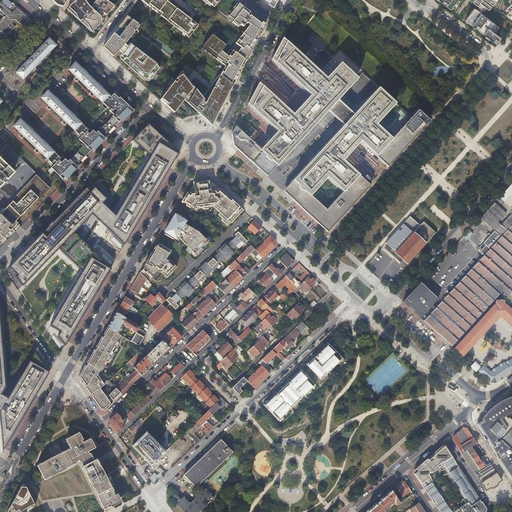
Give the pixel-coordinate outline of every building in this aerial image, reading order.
[(7,0),(2,0),(1,2),(0,3),(0,14),(3,17),(0,19),(0,37),(3,35),(5,37),(15,27),(12,24),(14,23),(24,32),(25,31),(24,31),(32,23),(33,23),(33,22),(14,5),(13,5),(9,10),(7,8),(12,4),(7,0)] [(84,0),(76,0),(74,2),(71,4),(68,8),(93,31),(101,22),(101,17),(98,14),(95,12),(89,6),(84,0)] [(97,8),(103,12),(106,15),(114,6),(106,0),(96,0),(93,5),(97,8)] [(140,0),(154,10),(155,9),(159,12),(159,11),(162,13),(162,14),(165,17),(164,18),(189,37),(198,25),(170,3),(169,4),(166,2),(167,0),(140,0)] [(262,0),(273,8),(277,0),(262,0)] [(438,0),(446,5),(447,3),(454,9),(458,5),(455,3),(456,0),(438,0)] [(475,0),(479,2),(476,5),(482,10),(485,7),(488,9),(490,6),(485,2),(486,1),(491,4),(495,0),(494,0),(475,0)] [(220,75),(233,85),(246,59),(257,40),(265,24),(238,3),(228,16),(233,20),(232,22),(238,27),(240,24),(243,27),(246,23),(246,24),(247,23),(249,25),(235,43),(240,48),(236,53),(231,49),(226,55),(221,51),(226,45),(212,34),(201,48),(226,67),(223,72),(222,72),(220,75)] [(492,34),(494,31),(492,29),(494,26),(485,19),(483,21),(481,19),(482,17),(473,10),(464,22),(467,24),(469,22),(472,24),(470,27),(473,29),(475,26),(476,27),(478,28),(475,31),(490,43),(493,40),(495,42),(498,39),(492,34)] [(113,56),(119,51),(122,53),(121,56),(144,78),(148,79),(149,78),(151,79),(159,68),(156,64),(130,44),(127,46),(124,44),(139,25),(127,16),(103,47),(113,56)] [(306,39),(313,45),(306,53),(314,60),(327,44),(312,32),(306,39)] [(231,134),(234,146),(238,150),(258,168),(267,176),(275,167),(278,165),(282,159),(328,110),(343,125),(293,179),(291,182),(283,191),(327,232),(369,185),(358,174),(342,160),(359,141),(375,156),(387,166),(429,120),(417,109),(391,139),(375,124),(394,103),(377,87),(353,113),(338,99),(357,78),(340,62),(326,78),(286,42),(283,38),(282,38),(275,52),(271,60),(275,63),(310,95),(293,113),(262,86),(258,83),(247,104),(251,107),(277,131),(260,149),(235,126),(232,132),(231,134)] [(22,81),(56,45),(49,39),(41,46),(39,44),(36,47),(38,50),(27,62),(24,60),(21,63),(23,65),(15,74),(22,81)] [(104,104),(111,97),(108,94),(102,88),(97,83),(86,73),(81,69),(75,62),(68,70),(75,77),(73,79),(77,82),(79,80),(91,91),(88,93),(92,97),(94,95),(104,104)] [(199,114),(211,125),(213,122),(232,87),(233,85),(220,75),(219,74),(202,97),(187,79),(191,74),(184,69),(160,100),(172,111),(184,97),(196,108),(195,110),(199,114)] [(77,132),(83,125),(81,123),(74,117),(69,112),(59,102),(54,97),(47,91),(40,97),(49,105),(46,108),(50,110),(52,108),(63,120),(61,122),(64,125),(67,123),(76,132),(77,132)] [(109,108),(112,105),(120,97),(114,93),(111,97),(104,104),(109,108)] [(101,139),(103,141),(109,135),(107,133),(115,125),(117,127),(120,123),(119,121),(120,120),(122,122),(126,118),(124,116),(126,114),(128,116),(133,110),(120,97),(112,105),(113,106),(109,110),(114,114),(96,133),(95,133),(101,139)] [(39,151),(49,161),(56,154),(47,145),(42,140),(32,130),(27,126),(20,119),(13,126),(21,134),(19,136),(22,139),(24,137),(36,148),(34,150),(37,153),(39,151)] [(150,156),(114,216),(107,229),(110,231),(113,234),(124,245),(179,152),(171,145),(148,123),(132,140),(150,156)] [(68,161),(67,162),(73,168),(75,169),(81,164),(79,162),(88,153),(89,155),(93,152),(91,150),(92,148),(94,150),(100,144),(99,142),(89,133),(87,131),(88,130),(83,125),(77,132),(81,136),(79,138),(85,144),(68,161)] [(99,142),(101,139),(95,133),(96,133),(93,130),(89,133),(99,142)] [(35,175),(36,174),(7,144),(3,148),(20,164),(13,172),(0,159),(0,158),(2,156),(0,153),(0,191),(10,201),(35,175)] [(60,158),(56,154),(49,161),(53,165),(51,167),(63,179),(65,176),(67,178),(73,172),(71,170),(61,162),(59,159),(60,158)] [(73,168),(67,162),(68,161),(65,158),(61,162),(71,170),(73,168)] [(50,188),(35,175),(10,201),(0,211),(0,247),(21,226),(15,221),(20,216),(22,217),(50,188)] [(225,196),(226,194),(219,188),(211,189),(210,180),(193,182),(194,191),(186,192),(181,201),(197,210),(198,208),(203,207),(203,205),(207,205),(207,207),(212,206),(211,205),(213,204),(219,208),(217,210),(219,212),(218,214),(222,218),(221,219),(226,224),(229,221),(230,222),(243,210),(236,203),(235,204),(234,203),(235,202),(231,199),(230,201),(225,196)] [(511,203),(511,183),(500,197),(510,206),(511,203)] [(58,247),(61,252),(78,236),(92,214),(101,203),(107,198),(95,186),(90,191),(86,187),(9,266),(15,273),(17,271),(19,273),(16,276),(22,285),(58,247)] [(486,211),(497,222),(506,212),(494,202),(486,211)] [(107,229),(114,216),(113,215),(111,213),(105,207),(103,205),(101,203),(92,214),(94,216),(106,228),(107,229)] [(501,236),(507,230),(501,225),(497,222),(486,211),(480,217),(501,236)] [(507,230),(511,223),(511,212),(501,225),(507,230)] [(185,218),(177,213),(173,219),(172,220),(174,221),(172,224),(169,223),(166,227),(168,228),(164,234),(172,239),(174,236),(180,239),(185,244),(186,244),(188,246),(188,247),(196,256),(210,243),(202,233),(201,234),(198,232),(195,235),(194,233),(195,230),(182,222),(185,218)] [(405,267),(409,263),(408,262),(426,242),(435,232),(423,221),(419,225),(409,216),(403,223),(385,243),(388,246),(395,253),(403,260),(401,262),(405,267)] [(250,224),(247,227),(254,233),(261,227),(259,224),(258,225),(257,224),(258,223),(254,220),(250,224)] [(511,223),(507,230),(501,236),(484,255),(435,308),(434,309),(424,321),(451,346),(500,293),(511,303),(511,223)] [(484,255),(501,236),(494,230),(477,249),(484,255)] [(218,254),(216,256),(220,261),(225,256),(227,259),(234,254),(231,251),(241,241),(244,244),(247,241),(239,233),(237,234),(236,233),(232,237),(234,238),(231,241),(229,243),(227,242),(224,245),(225,247),(222,250),(220,249),(217,252),(218,254)] [(255,249),(256,251),(263,258),(268,253),(267,252),(268,251),(269,252),(271,250),(275,246),(275,244),(273,244),(273,242),(275,242),(275,239),(270,235),(264,241),(264,242),(258,247),(257,246),(255,249)] [(78,236),(61,252),(69,258),(80,268),(81,269),(94,251),(92,250),(81,238),(78,236)] [(153,249),(139,272),(146,279),(149,282),(155,275),(154,274),(157,272),(161,272),(166,277),(176,267),(169,260),(167,260),(165,259),(167,257),(171,250),(160,243),(159,243),(157,246),(155,245),(153,249)] [(255,249),(250,245),(241,253),(245,257),(252,251),(260,260),(263,258),(256,251),(255,249)] [(386,249),(401,262),(403,260),(395,253),(388,246),(386,249)] [(97,254),(94,251),(81,269),(50,325),(58,330),(60,331),(57,336),(64,346),(111,267),(97,254)] [(245,257),(241,253),(234,260),(238,264),(245,257)] [(294,261),(286,253),(283,255),(280,259),(285,263),(283,265),(286,268),(294,261)] [(210,262),(208,264),(213,269),(216,266),(215,265),(220,261),(216,256),(213,258),(212,257),(208,260),(210,262)] [(238,264),(234,260),(222,271),(220,274),(222,276),(229,270),(231,271),(235,267),(237,269),(236,270),(236,269),(234,271),(235,271),(226,280),(233,287),(247,273),(243,268),(238,264)] [(199,270),(200,271),(205,277),(213,269),(208,264),(204,267),(203,266),(199,270)] [(272,272),(277,277),(282,272),(285,269),(283,267),(281,270),(279,267),(278,267),(276,266),(274,267),(271,264),(268,267),(272,272)] [(268,267),(264,271),(266,273),(261,278),(259,280),(265,286),(272,279),(268,275),(272,272),(268,267)] [(195,276),(192,279),(197,283),(201,279),(202,280),(205,277),(200,271),(198,273),(197,272),(193,275),(195,276)] [(308,277),(310,274),(306,271),(299,278),(300,279),(303,282),(304,281),(308,277)] [(146,279),(139,272),(133,283),(141,287),(146,279)] [(297,287),(300,285),(303,282),(300,279),(297,282),(293,278),(289,273),(286,276),(297,287)] [(290,293),(294,290),(297,287),(286,276),(275,286),(279,290),(286,283),(291,288),(288,291),(290,293)] [(304,281),(310,288),(314,284),(312,283),(315,280),(313,278),(311,280),(308,277),(304,281)] [(186,285),(184,287),(191,294),(195,291),(192,288),(197,283),(192,279),(190,281),(188,280),(185,283),(186,285)] [(225,294),(233,287),(226,280),(225,279),(222,283),(223,284),(219,288),(225,294)] [(216,285),(212,281),(203,290),(207,295),(216,285)] [(307,291),(310,288),(304,281),(303,282),(300,285),(302,288),(301,289),(303,292),(306,289),(307,291)] [(420,282),(409,294),(403,301),(421,318),(431,306),(434,309),(435,308),(432,305),(438,298),(421,283),(420,282)] [(141,287),(133,283),(129,289),(137,294),(139,290),(142,291),(143,289),(141,287)] [(191,294),(184,287),(183,288),(181,287),(178,290),(179,292),(177,294),(181,299),(186,294),(188,297),(191,294)] [(244,293),(249,298),(254,293),(249,288),(247,290),(246,290),(244,293)] [(278,295),(272,289),(265,296),(269,301),(271,302),(278,295)] [(207,295),(203,290),(201,292),(207,298),(199,306),(197,304),(197,302),(200,299),(197,296),(191,302),(193,304),(199,310),(204,315),(215,304),(208,296),(207,295)] [(295,299),(299,296),(294,290),(290,293),(290,294),(295,299)] [(138,301),(140,297),(129,291),(127,294),(138,301)] [(157,300),(161,303),(165,299),(159,292),(156,296),(154,297),(157,300)] [(152,306),(157,300),(154,297),(152,295),(150,294),(145,300),(152,306)] [(170,300),(168,302),(176,309),(179,306),(176,303),(181,299),(177,294),(174,297),(173,295),(169,299),(170,300)] [(209,295),(208,296),(215,304),(219,300),(213,294),(210,296),(209,295)] [(125,296),(122,301),(134,308),(136,309),(139,304),(125,296)] [(262,320),(264,319),(273,310),(266,303),(262,299),(257,303),(259,306),(260,305),(262,306),(266,310),(262,314),(254,306),(253,307),(251,309),(262,320)] [(511,309),(505,304),(504,304),(503,300),(500,300),(500,299),(499,299),(499,300),(496,301),(496,304),(494,305),(454,349),(462,356),(498,317),(503,317),(511,325),(511,309)] [(122,301),(116,312),(123,316),(127,319),(134,308),(122,301)] [(241,312),(248,305),(244,301),(241,304),(237,307),(239,309),(241,312)] [(193,304),(191,302),(185,308),(187,310),(193,304)] [(161,303),(146,319),(156,329),(153,331),(157,335),(160,331),(175,317),(161,303)] [(274,309),(278,314),(284,308),(280,304),(274,309)] [(292,308),(299,315),(302,312),(301,310),(303,308),(301,305),(299,307),(296,304),(292,308)] [(295,318),(299,315),(292,308),(288,312),(285,315),(288,317),(289,317),(291,319),(294,317),(295,318)] [(236,313),(235,312),(232,309),(227,314),(222,318),(223,319),(228,324),(230,322),(229,321),(230,319),(231,320),(233,318),(232,317),(236,313)] [(264,319),(271,325),(274,322),(273,321),(276,318),(273,316),(275,314),(276,316),(278,314),(274,309),(273,310),(264,319)] [(204,315),(199,310),(193,316),(197,321),(201,318),(204,315)] [(136,333),(139,328),(139,327),(127,319),(123,316),(116,312),(107,327),(118,333),(123,324),(136,333)] [(244,316),(251,323),(254,319),(248,312),(244,316)] [(191,315),(182,324),(188,330),(197,321),(193,316),(191,315)] [(248,326),(251,323),(244,316),(241,319),(245,323),(248,326)] [(213,320),(211,322),(220,332),(228,324),(223,319),(221,321),(216,326),(215,325),(217,323),(213,320)] [(261,335),(271,325),(264,319),(262,320),(256,327),(255,328),(260,334),(261,335)] [(308,320),(305,322),(312,329),(314,327),(308,320)] [(297,335),(307,326),(302,321),(292,330),(297,335)] [(0,422),(3,451),(24,414),(23,414),(24,412),(25,412),(44,380),(43,379),(46,376),(47,376),(49,372),(42,368),(44,365),(35,352),(8,397),(1,393),(5,387),(0,323),(0,422)] [(118,333),(107,327),(104,332),(106,332),(105,334),(104,333),(93,351),(86,363),(100,370),(105,360),(108,362),(123,336),(118,333)] [(165,335),(173,344),(182,336),(173,327),(169,331),(168,331),(166,332),(165,332),(164,332),(166,334),(165,335)] [(248,327),(238,337),(242,341),(252,331),(248,327)] [(131,341),(139,346),(144,337),(143,337),(146,332),(139,328),(136,333),(131,341)] [(236,335),(231,329),(227,333),(235,340),(238,337),(236,335)] [(192,351),(196,356),(198,354),(196,352),(210,338),(203,330),(186,346),(192,351)] [(283,347),(288,351),(293,346),(291,345),(294,343),(291,340),(297,335),(292,330),(287,335),(289,338),(285,342),(283,339),(279,343),(283,347)] [(253,346),(259,352),(262,349),(261,348),(263,346),(264,345),(266,343),(268,342),(261,335),(260,334),(257,337),(260,339),(253,346)] [(224,344),(217,351),(221,356),(223,353),(229,347),(232,350),(233,349),(234,348),(231,346),(223,337),(220,339),(224,344)] [(169,347),(162,340),(154,349),(153,347),(150,350),(151,351),(146,356),(153,363),(169,347)] [(310,361),(306,365),(320,379),(338,362),(339,363),(344,359),(328,342),(323,347),(324,348),(318,354),(317,353),(314,355),(315,356),(312,359),(312,358),(309,361),(310,361)] [(276,354),(282,361),(285,359),(278,352),(283,347),(279,343),(272,350),(276,354)] [(256,356),(259,352),(253,346),(249,350),(251,353),(250,354),(252,357),(253,356),(254,354),(256,356)] [(221,356),(217,351),(212,347),(209,350),(220,362),(223,358),(221,356)] [(226,356),(232,363),(236,360),(234,358),(236,357),(237,356),(235,353),(236,352),(238,355),(241,352),(235,347),(234,348),(233,349),(232,350),(226,356)] [(270,359),(276,354),(272,350),(259,362),(262,365),(263,366),(266,363),(267,362),(269,364),(272,361),(270,359)] [(144,354),(140,351),(129,362),(132,365),(144,354)] [(146,356),(135,366),(134,365),(133,366),(136,369),(142,375),(153,364),(153,363),(146,356)] [(226,369),(232,363),(226,356),(223,358),(220,362),(223,365),(226,369)] [(475,361),(470,366),(476,371),(481,366),(475,361)] [(495,365),(491,361),(484,367),(482,365),(478,369),(484,375),(495,365)] [(100,370),(86,363),(85,366),(98,373),(100,370)] [(172,379),(181,370),(184,367),(183,366),(180,363),(171,371),(169,374),(168,373),(167,374),(168,375),(169,376),(172,379)] [(263,366),(269,373),(272,370),(268,365),(266,363),(263,366)] [(254,388),(269,373),(263,366),(262,365),(255,372),(254,371),(253,372),(253,373),(246,380),(247,381),(254,388)] [(98,373),(85,366),(83,369),(78,376),(91,394),(93,398),(102,410),(105,410),(111,404),(100,388),(105,384),(98,374),(98,373)] [(136,369),(127,378),(133,383),(142,375),(136,369)] [(210,409),(217,402),(218,401),(214,397),(213,398),(212,396),(210,394),(211,393),(207,389),(206,390),(205,389),(203,386),(204,385),(200,381),(199,382),(198,381),(193,376),(192,375),(193,374),(189,369),(181,377),(186,383),(187,382),(192,386),(190,387),(196,393),(197,392),(199,394),(198,395),(203,401),(204,400),(206,402),(205,403),(210,409)] [(267,400),(263,404),(279,421),(283,417),(282,416),(315,384),(301,370),(293,377),(292,376),(289,379),(290,380),(288,382),(287,382),(285,384),(285,385),(279,391),(278,390),(275,392),(276,393),(274,396),(273,395),(270,398),(271,398),(268,401),(267,400)] [(165,386),(170,381),(172,379),(169,376),(168,375),(166,377),(161,382),(165,386)] [(246,380),(243,377),(234,385),(232,387),(238,393),(240,391),(238,389),(247,381),(246,380)] [(133,383),(127,378),(116,388),(122,394),(133,383)] [(156,387),(160,391),(165,386),(161,382),(160,381),(157,383),(153,378),(150,381),(154,385),(155,386),(156,387)] [(151,399),(160,391),(156,387),(155,386),(154,385),(150,381),(147,384),(152,390),(147,395),(151,399)] [(116,388),(109,395),(114,402),(122,394),(116,388)] [(135,415),(146,405),(151,399),(147,395),(141,389),(139,392),(144,397),(134,407),(130,411),(135,415)] [(221,408),(226,403),(221,398),(218,401),(217,402),(210,409),(208,410),(212,414),(220,407),(221,408)] [(502,401),(500,402),(503,403),(511,415),(511,406),(507,399),(502,401)] [(511,415),(503,403),(500,402),(498,404),(496,405),(494,407),(493,408),(491,409),(490,411),(489,412),(488,412),(490,415),(484,419),(480,422),(487,433),(486,434),(489,438),(490,440),(502,432),(506,438),(508,442),(511,446),(510,447),(497,455),(510,475),(510,474),(511,473),(511,415)] [(498,404),(500,402),(499,402),(493,407),(488,412),(489,412),(490,411),(491,409),(493,408),(494,407),(496,405),(498,404)] [(124,414),(129,409),(125,405),(120,410),(124,414)] [(212,414),(208,410),(203,415),(197,420),(201,424),(212,414)] [(110,423),(117,433),(130,419),(135,415),(130,411),(126,415),(126,416),(123,419),(117,413),(112,417),(110,420),(110,423)] [(207,420),(212,425),(217,419),(213,414),(207,420)] [(134,423),(138,427),(140,424),(146,419),(142,415),(134,423)] [(190,434),(200,425),(196,421),(186,431),(190,434)] [(205,429),(208,432),(210,429),(213,427),(208,422),(203,426),(205,429)] [(487,433),(480,422),(478,424),(485,435),(486,434),(487,433)] [(453,440),(462,453),(466,450),(471,447),(477,443),(467,428),(463,427),(460,429),(461,431),(462,430),(469,440),(462,444),(455,434),(453,436),(453,440)] [(460,429),(455,434),(462,444),(469,440),(462,430),(461,431),(460,429)] [(102,509),(120,500),(116,493),(115,493),(113,489),(101,466),(100,465),(99,462),(97,458),(94,460),(89,451),(95,447),(92,441),(90,438),(84,441),(79,432),(65,439),(70,448),(37,465),(45,480),(74,465),(73,465),(77,463),(102,509)] [(491,441),(489,443),(497,455),(510,447),(511,446),(508,442),(506,438),(502,432),(490,440),(491,441)] [(148,461),(151,464),(153,462),(164,452),(149,435),(147,433),(144,436),(142,438),(134,446),(148,461)] [(192,436),(197,442),(200,439),(195,434),(192,436)] [(128,448),(129,450),(134,446),(142,438),(139,436),(137,438),(136,437),(126,446),(128,448)] [(232,452),(220,439),(184,474),(195,487),(232,452)] [(452,457),(444,444),(431,456),(414,470),(414,473),(421,484),(431,478),(429,475),(442,464),(452,457)] [(466,450),(479,470),(484,466),(481,462),(474,452),(471,447),(466,450)] [(475,473),(475,472),(479,470),(466,450),(462,453),(475,473)] [(452,457),(442,464),(468,502),(471,506),(480,499),(457,465),(452,457)] [(478,478),(486,490),(490,488),(493,488),(494,489),(496,488),(498,486),(497,485),(498,482),(501,480),(493,468),(490,463),(484,466),(479,470),(475,472),(478,478)] [(440,511),(452,511),(454,511),(431,478),(421,484),(440,511)] [(399,483),(395,486),(402,496),(404,500),(413,494),(404,481),(402,480),(399,483)] [(23,481),(7,511),(6,511),(21,511),(35,505),(23,481)] [(178,507),(183,511),(185,511),(196,502),(207,491),(205,488),(189,503),(186,499),(178,507)] [(399,503),(391,490),(383,497),(367,511),(383,511),(385,511),(384,509),(386,508),(387,509),(389,507),(389,505),(393,501),(395,502),(397,505),(399,503)] [(196,502),(185,511),(198,511),(213,498),(207,491),(196,502)] [(176,504),(178,507),(186,499),(183,497),(181,499),(177,495),(176,494),(175,494),(174,494),(173,495),(173,497),(173,498),(177,502),(176,504)] [(485,511),(486,510),(486,509),(479,500),(471,506),(468,502),(462,505),(464,507),(461,509),(463,511),(485,511)] [(425,511),(419,502),(412,506),(411,507),(409,509),(411,511),(425,511)]
